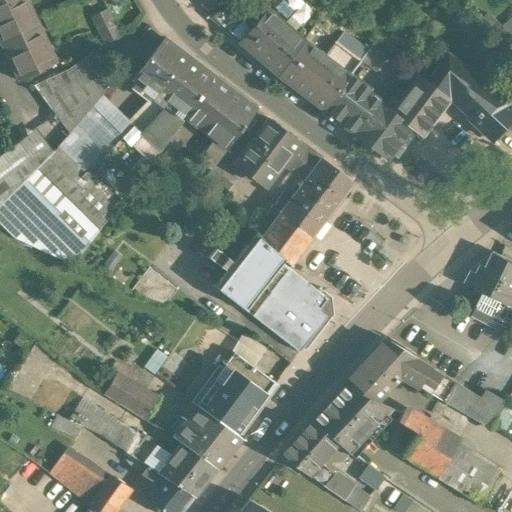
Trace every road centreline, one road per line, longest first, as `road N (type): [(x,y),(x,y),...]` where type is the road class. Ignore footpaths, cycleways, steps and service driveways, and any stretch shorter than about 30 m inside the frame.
road 1 (residential): [(454,240),(206,54),(167,0)]
road 2 (secondary): [(211,511),(354,338),(454,240)]
